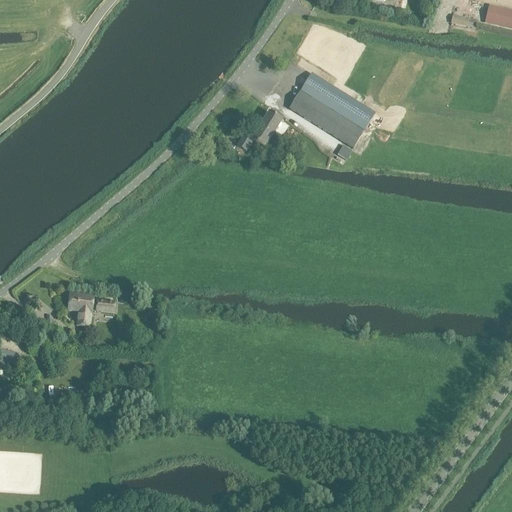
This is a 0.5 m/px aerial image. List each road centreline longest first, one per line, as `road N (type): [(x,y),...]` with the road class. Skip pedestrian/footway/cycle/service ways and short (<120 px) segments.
road 1 (unclassified): [(0,292),(180,144),(293,0)]
road 2 (unclassified): [(0,131),(41,96),(113,0)]
road 3 (tertiary): [(412,511),(511,377)]
